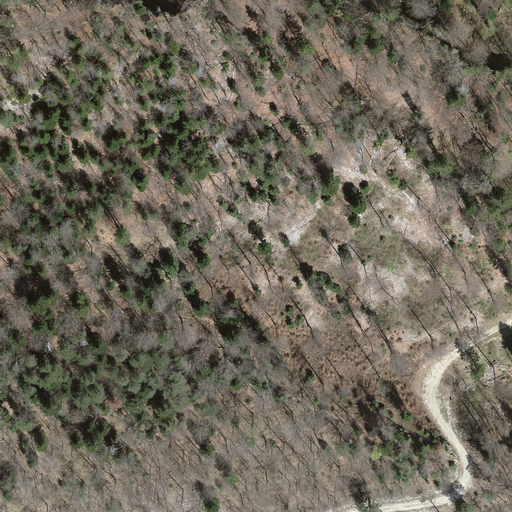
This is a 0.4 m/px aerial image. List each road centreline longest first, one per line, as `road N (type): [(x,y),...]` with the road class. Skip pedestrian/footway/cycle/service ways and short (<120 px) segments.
road 1 (track): [(366,511),(464,491),(469,460),(434,408),(432,382),(448,359),(511,322)]
road 2 (track): [(151,235),(86,260),(0,275)]
